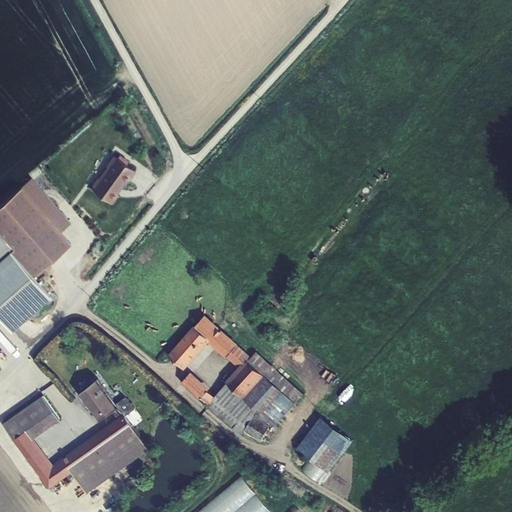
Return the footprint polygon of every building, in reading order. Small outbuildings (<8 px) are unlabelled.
[(120,155),(117,159),(126,165),(128,161),(120,155)] [(90,189),(112,204),(118,196),(117,195),(127,181),(129,182),(136,172),(126,165),(117,159),(113,156),(106,166),(107,167),(98,179),(97,178),(90,189)] [(23,184),(63,230),(72,222),(32,176),(23,184)] [(23,184),(22,184),(0,203),(0,316),(12,330),(13,329),(48,297),(51,294),(35,275),(73,241),(63,230),(23,184)] [(226,379),(227,380),(245,395),(265,373),(249,358),(251,356),(238,343),(239,342),(222,327),(222,328),(218,325),(219,324),(206,313),(195,324),(195,323),(168,352),(185,367),(209,340),(238,366),(226,379)] [(266,373),(296,400),(304,392),(257,350),(251,356),(249,358),(265,373),(266,373)] [(209,407),(242,434),(245,430),(255,414),(258,408),(245,395),(227,380),(215,394),(208,388),(210,387),(192,370),(182,380),(200,397),(202,396),(212,404),(209,407)] [(296,400),(266,373),(265,373),(245,395),(258,408),(275,424),(296,400)] [(36,436),(34,437),(26,429),(13,438),(49,487),(73,470),(88,492),(150,446),(127,415),(135,408),(126,396),(116,403),(97,377),(79,391),(99,420),(112,411),(118,417),(55,459),(36,436)] [(26,429),(34,437),(36,436),(61,418),(43,393),(3,421),(13,438),(26,429)] [(255,415),(268,423),(269,420),(257,412),(255,415)] [(255,414),(245,430),(261,439),(271,424),(268,423),(255,415),(255,414)] [(322,415),(297,445),(329,471),(354,439),(322,415)] [(242,475),(197,511),(269,511),(272,510),(242,475)]
